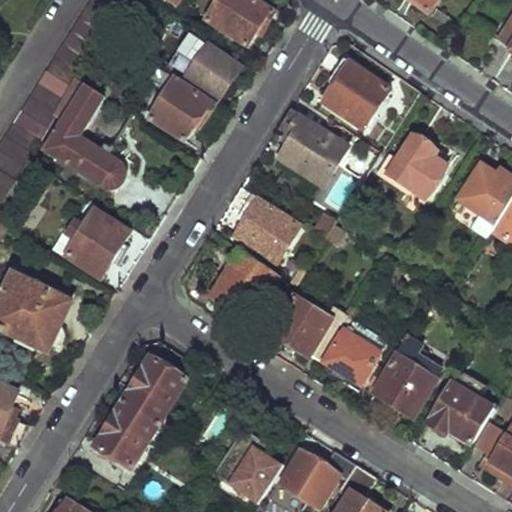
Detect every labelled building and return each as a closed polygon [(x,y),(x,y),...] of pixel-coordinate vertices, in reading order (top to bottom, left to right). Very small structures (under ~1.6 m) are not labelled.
[(0,211),(29,163),(56,118),(78,82),(109,30),(127,0),(92,0),(0,146),(0,211)] [(255,0),(222,0),(209,21),(250,47),(253,42),(258,45),(278,14),(255,0)] [(408,0),(430,15),(440,0),(408,0)] [(184,5),(177,16),(185,21),(192,10),(184,5)] [(177,16),(168,30),(176,35),(185,21),(177,16)] [(511,26),(499,45),(511,53),(511,26)] [(211,48),(190,79),(222,101),(243,69),(211,48)] [(326,104),(365,131),(393,92),(348,60),(324,95),(330,99),(326,104)] [(179,80),(152,120),(193,146),(219,106),(179,80)] [(78,82),(56,118),(67,125),(50,154),(112,193),(115,193),(119,192),(122,190),(124,188),(126,186),(128,183),(129,180),(129,176),(128,173),(137,168),(115,154),(112,160),(84,141),(110,101),(78,82)] [(281,159),(326,189),(350,151),(292,113),(282,129),(295,137),(281,159)] [(391,177),(429,203),(454,165),(416,139),(400,163),(392,158),(385,168),(394,174),(391,177)] [(0,211),(0,218),(7,223),(40,170),(29,163),(0,211)] [(460,202),(498,227),(511,205),(511,177),(509,175),(503,182),(483,169),(460,202)] [(238,239),(279,265),(303,228),(243,189),(231,207),(251,219),(238,239)] [(494,233),(511,245),(511,205),(498,227),(494,233)] [(80,245),(70,259),(104,281),(134,236),(100,214),(90,229),(81,223),(71,238),(80,245)] [(318,233),(330,241),(341,224),(328,216),(318,233)] [(0,218),(0,242),(11,225),(7,223),(0,218)] [(245,308),(258,316),(282,277),(214,234),(203,251),(232,269),(210,304),(227,315),(230,309),(241,315),(245,308)] [(295,285),(299,288),(312,269),(307,266),(295,285)] [(19,279),(0,317),(0,329),(52,354),(75,306),(56,296),(61,285),(31,270),(25,282),(19,279)] [(274,337),(310,360),(313,355),(322,361),(350,317),(334,307),(326,318),(297,300),(274,337)] [(327,364),(363,386),(382,353),(356,337),(352,344),(342,337),(327,364)] [(437,381),(443,371),(419,355),(424,347),(409,338),(397,356),(400,358),(377,395),(388,402),(385,406),(399,415),(401,411),(415,419),(438,381),(437,381)] [(153,362),(127,404),(163,428),(190,385),(153,362)] [(451,432),(473,445),(494,409),(454,384),(429,425),(448,436),(451,432)] [(0,385),(0,436),(1,437),(0,438),(0,443),(20,451),(34,428),(10,417),(20,394),(0,385)] [(127,404),(98,450),(134,474),(163,428),(127,404)] [(491,460),(511,473),(511,426),(507,433),(491,460)] [(481,464),(511,484),(511,473),(491,460),(507,433),(503,430),(481,464)] [(263,444),(249,434),(218,480),(262,509),(287,470),(259,451),(263,444)] [(0,469),(7,472),(20,451),(0,443),(0,469)] [(304,454),(280,492),(312,511),(319,511),(340,479),(348,484),(358,468),(337,454),(328,469),(304,454)] [(350,501),(343,511),(383,511),(367,501),(380,481),(358,468),(348,484),(341,495),(350,501)]
